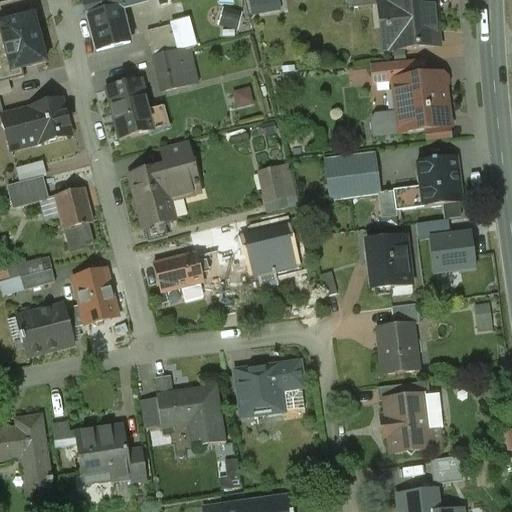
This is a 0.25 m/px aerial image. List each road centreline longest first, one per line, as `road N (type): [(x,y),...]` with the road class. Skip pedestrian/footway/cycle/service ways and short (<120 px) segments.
road 1 (residential): [(62,0),(149,354)]
road 2 (residential): [(149,354),(299,331),(323,353),(346,511)]
road 3 (secondary): [(489,0),(511,236)]
road 4 (residential): [(149,354),(0,382)]
